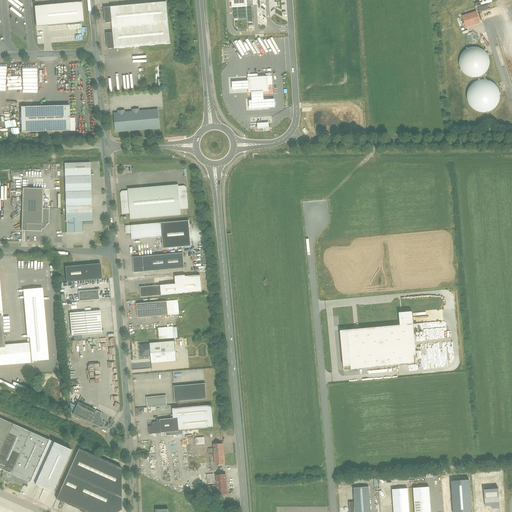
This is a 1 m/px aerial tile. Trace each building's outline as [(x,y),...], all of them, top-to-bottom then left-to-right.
[(81,2),(34,6),(36,26),(83,22),(81,2)] [(105,8),(106,14),(106,22),(112,21),(112,26),(113,26),(114,33),(106,34),(107,47),(168,41),(164,3),(105,8)] [(475,12),(461,16),(465,27),(479,23),(475,12)] [(466,36),(468,43),(477,41),(475,37),(473,38),(472,34),(466,36)] [(463,73),(467,76),(472,77),(477,77),(481,75),(485,72),(487,68),(487,63),(487,58),(485,54),(481,51),(477,49),(473,48),(468,49),(464,51),(461,55),(459,60),(458,65),(460,69),(463,73)] [(248,80),(232,81),(233,89),(249,89),(249,92),(252,92),(252,100),(250,100),(250,108),(276,107),(275,98),(264,99),(263,91),(269,90),(268,76),(248,77),(248,80)] [(469,106),(473,110),(478,112),(483,113),(488,112),(493,109),(497,105),(499,100),(499,94),(497,88),(494,84),(489,81),(483,80),(478,80),(473,83),(469,86),(467,91),(466,96),(467,102),(469,106)] [(21,108),(21,132),(69,131),(68,117),(68,107),(21,108)] [(115,132),(159,128),(158,110),(139,111),(139,109),(132,109),(132,112),(125,113),(124,110),(117,111),(117,113),(113,114),(115,132)] [(258,131),(269,131),(268,123),(257,123),(258,131)] [(64,164),(66,232),(81,232),(81,220),(91,220),(90,163),(64,164)] [(178,184),(127,188),(128,190),(122,191),(120,192),(122,214),(130,214),(131,218),(180,214),(179,208),(187,208),(186,187),(184,186),(178,186),(178,184)] [(41,191),(22,190),(23,230),(38,230),(44,226),(48,221),(49,209),(42,208),(41,191)] [(188,222),(162,224),(163,238),(164,248),(190,246),(188,222)] [(163,238),(162,224),(127,226),(128,236),(133,235),(134,240),(163,238)] [(182,253),(132,257),(133,272),(183,268),(182,253)] [(66,280),(101,278),(100,263),(65,265),(66,280)] [(176,285),(162,286),(162,295),(202,293),(201,276),(185,277),(185,276),(175,277),(176,285)] [(162,286),(141,287),(141,297),(162,295),(162,286)] [(29,338),(31,362),(49,361),(42,288),(23,290),(27,338),(29,338)] [(79,302),(99,300),(98,290),(78,292),(78,293),(79,300),(79,302)] [(169,301),(137,303),(138,318),(170,316),(169,301)] [(0,365),(30,362),(28,344),(4,346),(0,303),(0,365)] [(72,333),(100,332),(98,312),(71,313),(72,333)] [(400,325),(341,331),(344,371),(418,364),(413,312),(399,313),(400,325)] [(158,339),(177,338),(176,327),(157,328),(158,339)] [(175,360),(173,342),(139,346),(140,355),(152,354),(153,362),(175,360)] [(207,385),(175,388),(176,403),(208,400),(207,385)] [(147,406),(166,404),(165,395),(146,397),(147,406)] [(68,412),(101,426),(104,420),(100,418),(101,415),(78,404),(77,407),(72,404),(71,405),(68,412)] [(147,430),(148,437),(212,431),(210,409),(171,412),(172,422),(155,423),(156,425),(150,426),(151,430),(147,430)] [(0,469),(3,471),(0,478),(0,480),(7,483),(9,480),(20,485),(23,479),(53,493),(71,453),(0,421),(0,469)] [(214,447),(217,465),(224,464),(222,446),(214,447)] [(78,448),(60,489),(56,500),(81,511),(119,511),(121,511),(121,468),(78,448)] [(217,478),(218,496),(226,495),(225,477),(217,478)] [(368,511),(367,487),(352,488),(353,501),(348,501),(348,511),(368,511)] [(430,511),(429,488),(413,489),(414,511),(430,511)] [(409,511),(408,489),(391,490),(393,511),(409,511)] [(498,490),(484,491),(485,507),(491,506),(491,510),(500,509),(498,490)]
